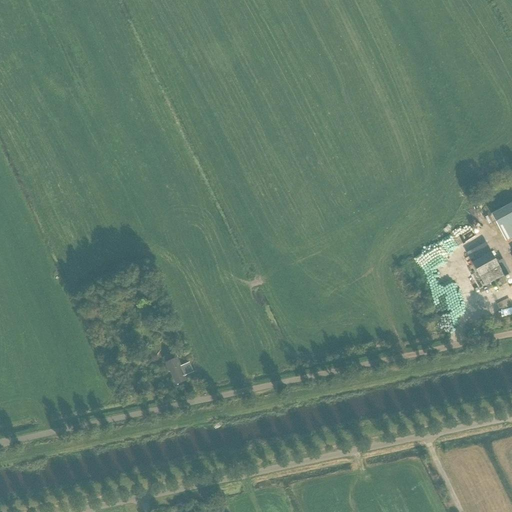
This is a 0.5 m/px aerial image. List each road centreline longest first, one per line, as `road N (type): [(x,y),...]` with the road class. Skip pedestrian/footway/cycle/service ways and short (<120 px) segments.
road 1 (unclassified): [(0,444),(511,334)]
road 2 (unclassified): [(70,511),(511,417)]
